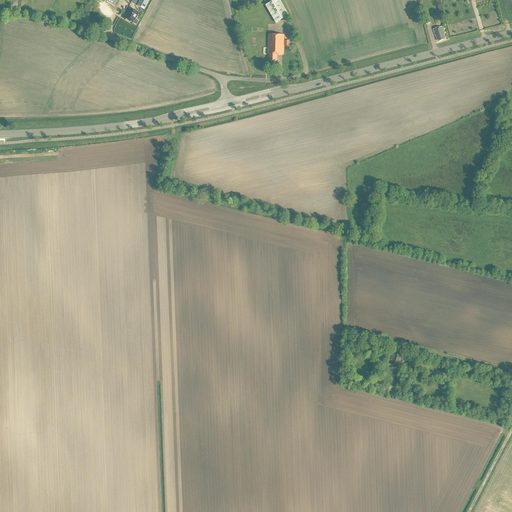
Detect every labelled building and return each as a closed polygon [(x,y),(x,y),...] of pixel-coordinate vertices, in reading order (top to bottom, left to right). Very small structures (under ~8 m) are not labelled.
[(112,9),(117,0),(99,0),(98,1),(112,9)] [(139,0),(137,6),(144,10),(149,0),(139,0)] [(289,15),(280,0),(274,0),(266,5),(276,23),(289,15)] [(135,19),(139,13),(130,8),(128,12),(125,19),(132,23),(134,19),(135,19)] [(309,28),(312,40),(318,38),(315,27),(309,28)] [(433,29),(435,36),(436,36),(437,41),(439,40),(439,41),(445,39),(444,35),(445,35),(442,27),(433,29)] [(284,55),(284,35),(268,34),(267,54),(269,54),(268,61),(277,61),(278,55),(284,55)] [(399,367),(402,358),(400,357),(400,355),(393,353),(391,360),(392,361),(391,365),(399,367)]
